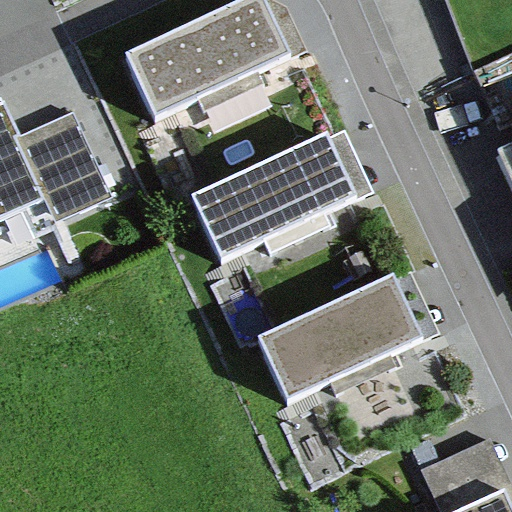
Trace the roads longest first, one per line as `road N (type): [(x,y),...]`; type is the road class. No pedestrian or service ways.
road 1 (residential): [(511,373),(344,0)]
road 2 (residential): [(0,57),(125,0)]
